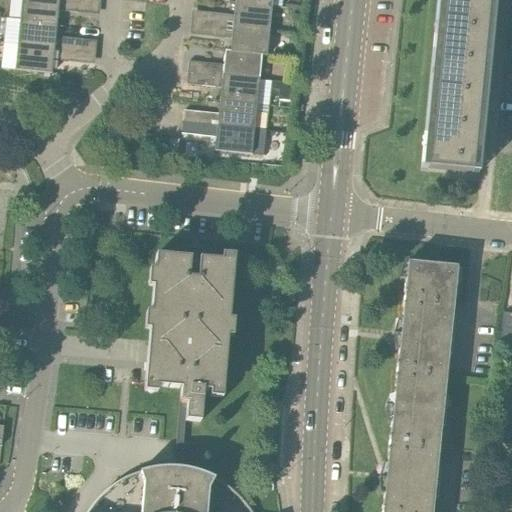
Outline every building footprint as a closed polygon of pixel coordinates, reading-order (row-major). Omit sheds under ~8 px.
[(64,1),(59,0),(55,0),(21,0),(20,21),(56,25),(58,12),(77,14),(78,3),(64,1)] [(442,0),(427,170),(470,174),(486,0),(442,0)] [(235,4),(233,17),(232,28),(268,33),(271,8),(235,4)] [(214,15),(213,26),(226,28),(227,17),(214,15)] [(55,39),(56,25),(20,21),(17,45),(54,49),(59,50),(73,52),(74,41),(55,39)] [(225,40),(226,28),(213,26),(211,38),(225,40)] [(268,33),(232,28),(231,41),(229,53),(261,57),(266,58),(268,33)] [(51,75),(52,61),(53,54),(54,49),(17,45),(6,45),(3,71),(14,72),(51,75)] [(72,63),(73,52),(59,50),(58,62),(72,63)] [(261,57),(229,53),(224,53),(223,67),(189,63),(188,74),(216,77),(222,78),(258,82),(261,57)] [(216,77),(188,74),(186,86),(208,88),(215,89),(216,77)] [(222,78),(221,89),(219,102),(256,106),(258,87),(258,82),(222,78)] [(291,84),(279,84),(273,83),(272,88),(279,89),(278,101),(289,102),(291,84)] [(219,102),(218,116),(217,123),(217,127),(253,131),(256,106),(219,102)] [(183,112),(182,123),(211,126),(212,116),(183,112)] [(211,127),(211,126),(182,123),(181,135),(216,139),(214,153),(250,157),(253,131),(217,127),(211,127)] [(187,470),(182,469),(185,422),(200,423),(203,391),(211,392),(211,387),(223,387),(227,336),(224,335),(225,321),(229,321),(233,267),(222,266),(222,261),(199,259),(197,279),(189,279),(190,258),(156,255),(154,272),(157,272),(156,286),(153,286),(151,316),(154,316),(152,330),(149,330),(148,342),(145,381),(163,382),(162,388),(181,389),(176,443),(174,468),(168,468),(163,468),(157,469),(152,469),(146,471),(141,472),(135,474),(130,476),(125,478),(120,481),(115,484),(112,486),(108,489),(104,493),(100,496),(96,500),(92,505),(89,509),(86,511),(206,511),(208,490),(213,480),(214,479),(209,476),(203,474),(198,472),(192,471),(187,470)] [(456,269),(407,263),(399,336),(449,341),(456,269)] [(511,314),(502,314),(498,344),(511,346),(511,314)] [(399,336),(392,402),(442,409),(449,341),(399,336)] [(442,409),(392,402),(384,483),(433,489),(442,409)] [(431,511),(433,490),(384,483),(380,511),(431,511)]
